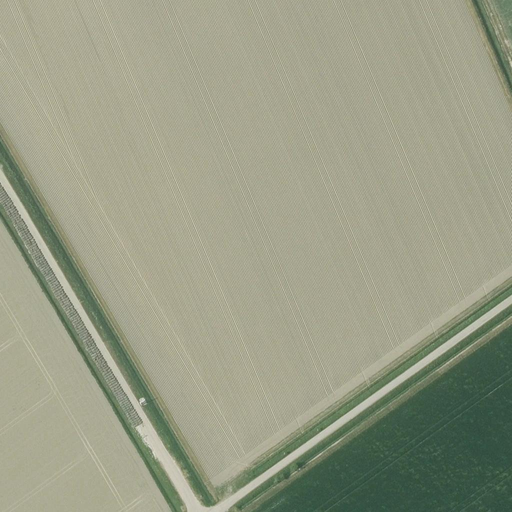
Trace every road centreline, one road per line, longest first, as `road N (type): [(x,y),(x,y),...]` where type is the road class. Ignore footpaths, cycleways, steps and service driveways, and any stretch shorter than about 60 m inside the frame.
road 1 (unclassified): [(195,511),(0,185)]
road 2 (unclassified): [(217,511),(511,301)]
